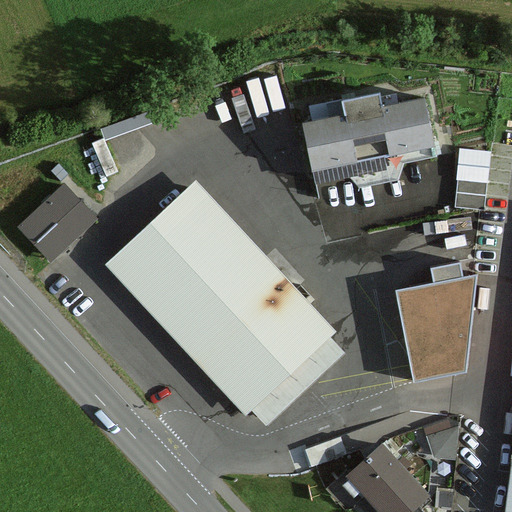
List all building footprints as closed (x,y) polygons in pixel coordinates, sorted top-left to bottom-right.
[(344,118),(304,127),(317,184),(438,156),(425,100),(383,110),(380,97),(341,106),(344,118)] [(488,206),(490,148),(460,147),(458,205),(488,206)] [(197,185),(108,268),(245,416),(334,334),(197,185)] [(67,193),(22,231),(48,261),(104,213),(94,201),(83,211),(67,193)] [(413,381),(481,371),(466,266),(433,271),(435,283),(399,288),(413,381)] [(383,446),(350,478),(382,511),(416,511),(432,497),(383,446)]
